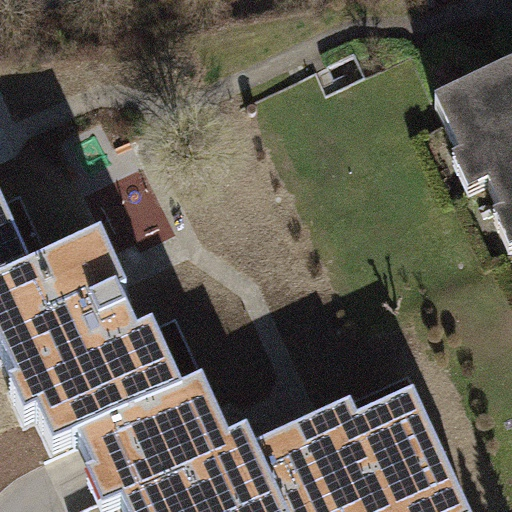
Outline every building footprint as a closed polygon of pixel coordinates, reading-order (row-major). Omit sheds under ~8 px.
[(511,258),(511,75),(439,111),(464,161),(455,166),(472,201),(493,190),(508,221),(496,227),(511,258)] [(0,303),(35,287),(0,212),(0,303)] [(57,465),(83,453),(183,405),(153,342),(140,348),(120,306),(127,303),(104,255),(35,287),(0,303),(0,350),(24,401),(15,405),(33,442),(43,437),(57,465)] [(204,395),(183,405),(83,453),(99,487),(91,491),(100,511),(280,511),(258,464),(241,429),(224,438),(204,395)] [(466,511),(416,408),(358,435),(351,420),(258,464),(280,511),(466,511)]
